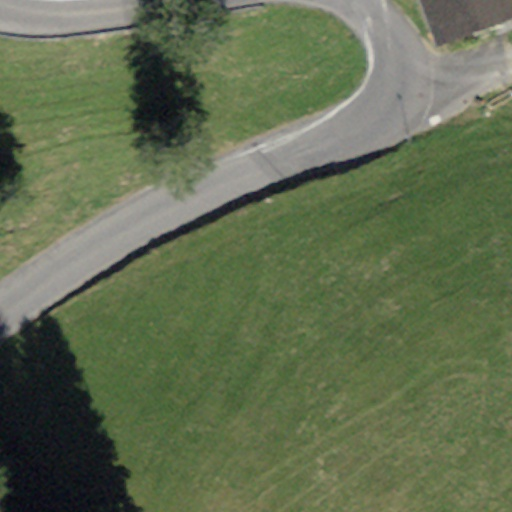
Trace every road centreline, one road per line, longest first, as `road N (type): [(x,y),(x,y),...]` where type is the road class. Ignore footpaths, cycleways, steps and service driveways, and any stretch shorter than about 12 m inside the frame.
road 1 (residential): [(0,325),(114,244),(370,124),(391,91),(393,50),(374,18),(339,0)]
road 2 (residential): [(207,0),(97,15),(0,9)]
road 3 (track): [(511,81),(370,124)]
